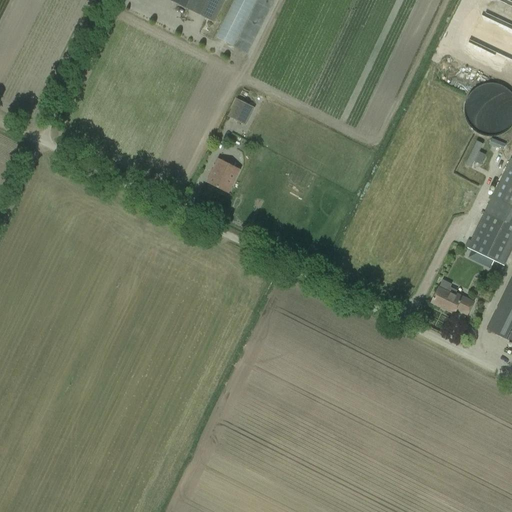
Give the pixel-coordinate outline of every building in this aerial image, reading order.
[(60,31),(66,0),(41,0),(41,6),(47,8),(45,18),(44,18),(42,28),(60,31)] [(170,0),(170,1),(214,23),(225,0),(170,0)] [(243,50),(263,0),(240,0),(224,42),(243,50)] [(0,76),(11,58),(16,53),(22,53),(22,58),(25,62),(29,58),(30,58),(32,55),(37,59),(34,62),(41,62),(45,56),(45,43),(26,42),(25,42),(17,50),(21,43),(21,36),(21,37),(19,34),(19,28),(13,22),(13,27),(2,27),(2,35),(0,35),(0,76)] [(483,139),(511,135),(511,91),(503,93),(502,88),(473,91),(477,124),(482,123),(483,139)] [(228,117),(246,126),(254,108),(237,99),(228,117)] [(229,193),(233,184),(240,170),(218,159),(211,173),(207,182),(229,193)] [(492,197),(467,248),(483,256),(490,259),(494,261),(504,266),(511,249),(511,159),(492,197)] [(483,256),(479,264),(490,269),(494,261),(490,259),(483,256)] [(511,342),(511,278),(486,330),(511,342)] [(448,292),(451,284),(442,280),(431,303),(454,314),(456,310),(467,315),(474,302),(462,296),(461,299),(448,292)]
